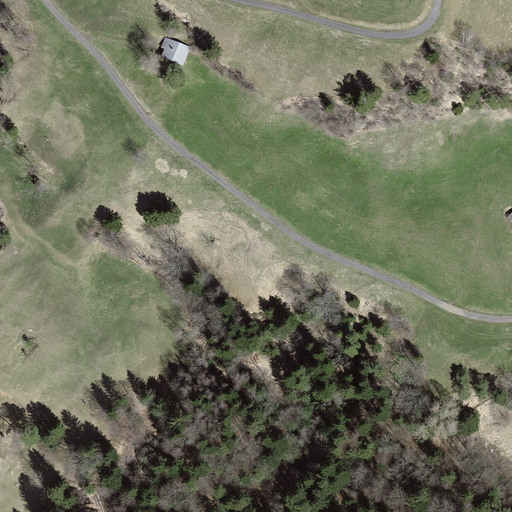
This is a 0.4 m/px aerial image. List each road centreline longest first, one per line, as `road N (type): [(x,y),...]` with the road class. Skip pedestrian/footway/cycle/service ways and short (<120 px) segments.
road 1 (track): [(44,0),(160,136),(287,235),(470,317),(511,321)]
road 2 (track): [(437,0),(422,29),(399,36),(241,0)]
